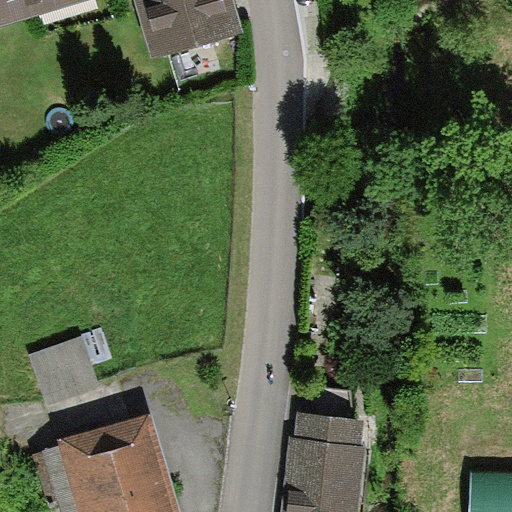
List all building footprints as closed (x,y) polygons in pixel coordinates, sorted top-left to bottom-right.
[(0,0),(0,27),(93,0),(0,0)] [(134,0),(151,60),(243,34),(232,0),(134,0)] [(82,338),(29,357),(46,405),(100,386),(82,338)] [(359,511),(367,450),(360,449),(363,423),(355,422),(348,394),(321,391),(318,418),(299,416),(297,438),(291,438),(282,511),(359,511)] [(181,511),(153,414),(60,441),(62,449),(47,453),(64,511),(181,511)] [(476,511),(511,511),(511,476),(477,476),(476,511)]
